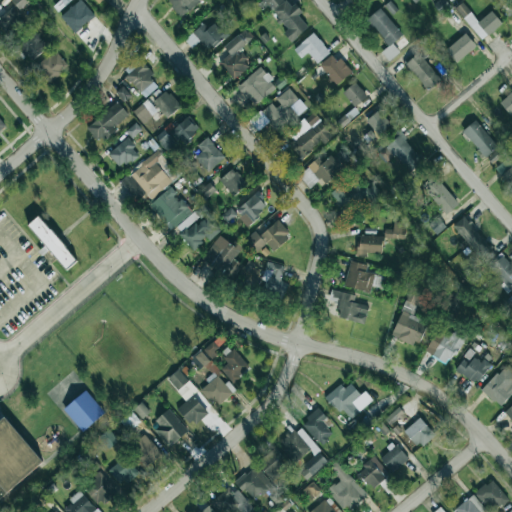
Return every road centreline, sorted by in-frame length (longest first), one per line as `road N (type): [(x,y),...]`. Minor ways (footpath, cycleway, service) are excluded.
road 1 (tertiary): [(0,72),(199,296),(270,335),(420,383),(511,467)]
road 2 (residential): [(147,511),(275,397),(322,250),(311,212),(136,8)]
road 3 (residential): [(318,0),(511,223)]
road 4 (residential): [(0,174),(102,78),(142,0)]
